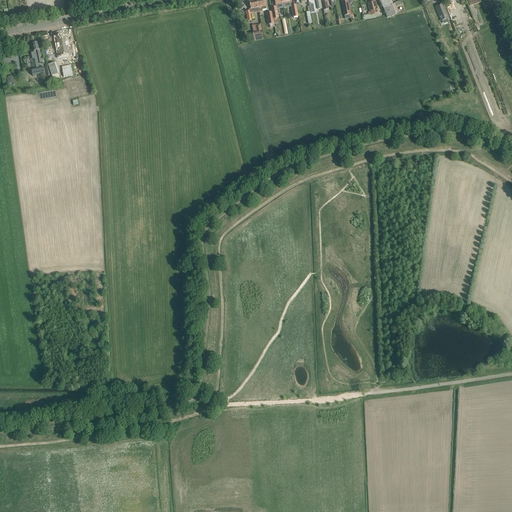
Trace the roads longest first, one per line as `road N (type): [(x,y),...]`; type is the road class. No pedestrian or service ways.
road 1 (track): [(207,408),(167,422),(0,446)]
road 2 (secondary): [(0,32),(170,0)]
road 3 (track): [(207,408),(361,393)]
road 4 (unclassified): [(361,393),(511,374)]
